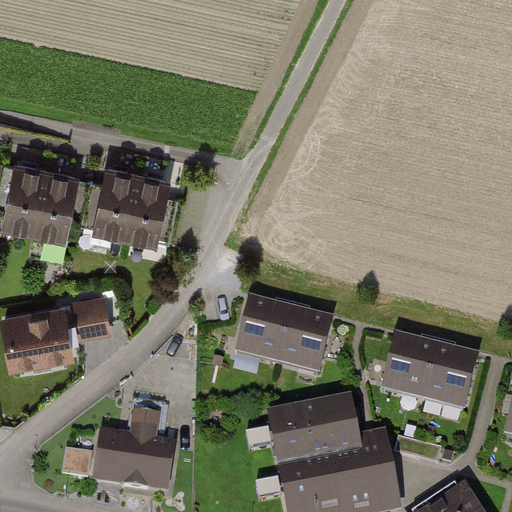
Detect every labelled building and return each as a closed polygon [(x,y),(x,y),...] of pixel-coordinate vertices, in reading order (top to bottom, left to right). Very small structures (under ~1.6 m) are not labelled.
[(107,184),(98,182),(75,178),(34,169),(0,162),(0,207),(8,209),(5,227),(65,239),(69,223),(160,242),(165,218),(173,182),(110,169),(107,184)] [(109,299),(1,318),(11,375),(81,363),(77,341),(116,335),(109,299)] [(251,302),(240,348),(281,358),(293,313),(251,302)] [(293,313),(281,358),(322,368),(334,323),(293,313)] [(397,339),(385,384),(426,394),(438,349),(397,339)] [(438,349),(426,394),(468,405),(479,359),(438,349)] [(351,408),(272,423),(288,511),(347,511),(394,503),(384,451),(360,455),(351,408)] [(109,439),(102,489),(177,500),(184,450),(164,447),(165,438),(137,434),(136,443),(109,439)] [(92,479),(95,454),(69,451),(65,476),(92,479)] [(438,511),(477,511),(466,494),(438,511)]
